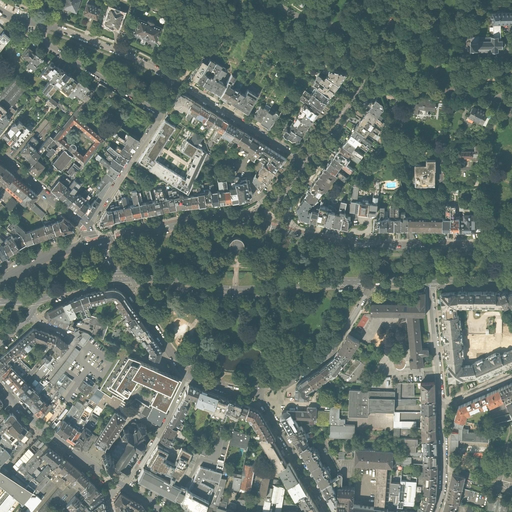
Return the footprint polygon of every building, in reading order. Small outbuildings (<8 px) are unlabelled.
[(64,0),(62,6),(76,11),(80,0),(64,0)] [(86,2),(82,13),(97,19),(101,8),(86,2)] [(109,6),(102,23),(108,25),(112,27),(117,29),(119,24),(122,17),(124,12),(119,10),(114,8),(109,6)] [(500,23),(511,22),(511,10),(492,11),(492,13),(491,13),(491,14),(491,16),(492,17),(492,23),(493,23),(493,35),(498,34),(498,38),(501,38),(500,23)] [(138,18),(133,32),(140,35),(141,36),(141,37),(142,38),(143,38),(144,39),(145,39),(147,39),(148,38),(155,41),(160,27),(152,24),(153,22),(146,19),(146,21),(138,18)] [(0,48),(10,36),(4,30),(1,33),(0,34),(0,48)] [(142,39),(140,42),(144,43),(145,40),(146,40),(147,40),(148,40),(155,42),(155,41),(148,38),(147,39),(145,39),(144,39),(143,38),(142,38),(141,37),(141,36),(140,35),(133,32),(132,34),(140,36),(140,37),(140,38),(141,38),(142,39)] [(479,34),(473,34),(473,33),(472,33),(472,32),(471,32),(470,33),(470,34),(470,35),(471,35),(471,38),(470,38),(470,39),(468,39),(468,46),(471,46),(472,46),(471,47),(471,48),(472,48),(472,49),(473,49),(474,49),(474,50),(491,49),(499,49),(498,46),(503,46),(503,45),(503,44),(504,44),(505,43),(505,42),(505,41),(505,40),(504,40),(504,39),(503,39),(503,38),(501,38),(498,38),(498,34),(493,35),(479,35),(479,34)] [(36,52),(29,46),(22,53),(24,54),(22,56),(28,61),(36,52)] [(36,52),(28,61),(26,62),(28,64),(27,65),(33,70),(38,64),(37,63),(41,59),(42,59),(43,59),(43,58),(44,58),(44,57),(44,56),(43,56),(43,55),(42,55),(41,55),(40,55),(36,52)] [(210,67),(214,61),(208,57),(205,61),(194,79),(200,82),(206,74),(203,72),(204,72),(202,70),(204,67),(206,68),(207,66),(210,67)] [(194,79),(205,61),(200,58),(189,76),(194,79)] [(45,67),(41,72),(45,75),(45,74),(48,76),(50,74),(57,66),(53,63),(53,62),(53,61),(52,60),(51,60),(50,60),(49,61),(46,65),(44,67),(45,67)] [(221,63),(215,60),(214,61),(210,67),(214,70),(210,75),(209,74),(208,75),(206,74),(200,82),(206,86),(212,76),(219,66),(221,63)] [(57,66),(50,74),(52,76),(49,79),(50,80),(42,89),(45,91),(63,69),(57,66)] [(212,76),(216,79),(218,75),(219,76),(221,73),(223,74),(225,70),(219,66),(212,76)] [(70,73),(63,69),(45,91),(49,93),(57,84),(59,86),(70,73)] [(329,70),(328,77),(340,85),(346,76),(347,75),(346,72),(345,73),(329,70)] [(70,73),(59,86),(66,93),(67,91),(77,79),(70,73)] [(218,94),(224,97),(231,86),(229,85),(235,75),(231,73),(224,84),(218,94)] [(314,84),(318,87),(331,96),(335,91),(340,85),(328,77),(326,75),(324,78),(319,74),(316,78),(325,84),(323,87),(320,85),(321,83),(316,80),(314,84)] [(0,94),(2,97),(12,105),(15,102),(27,87),(15,75),(0,92),(0,94)] [(218,94),(224,84),(216,79),(212,76),(206,86),(218,94)] [(78,78),(77,79),(67,91),(71,94),(74,90),(80,95),(88,85),(84,82),(83,83),(78,78)] [(91,88),(88,85),(80,95),(79,96),(84,100),(94,89),(94,88),(92,86),(91,88)] [(224,97),(231,101),(238,90),(231,86),(224,97)] [(313,93),(327,102),(331,96),(318,87),(313,93)] [(243,94),(238,90),(231,101),(230,102),(246,112),(257,95),(247,88),(243,94)] [(73,114),(76,116),(97,92),(94,89),(84,100),(73,114)] [(303,94),(322,108),(327,102),(313,93),(312,95),(306,90),(303,94)] [(185,108),(191,99),(180,92),(178,93),(172,103),(180,108),(182,106),(185,108)] [(307,105),(318,113),(322,108),(303,94),(301,97),(309,103),(307,105)] [(431,97),(419,96),(419,103),(408,102),(407,110),(418,112),(419,107),(424,107),(428,108),(435,109),(436,102),(430,102),(431,97)] [(57,103),(50,97),(46,101),(53,107),(56,105),(57,103)] [(192,112),(194,114),(200,105),(191,99),(185,108),(188,110),(185,116),(188,118),(192,112)] [(379,117),(381,119),(383,115),(380,113),(379,113),(382,109),(383,109),(382,103),(376,99),(374,102),(372,101),(370,104),(371,105),(369,108),(378,115),(377,116),(379,117)] [(65,112),(68,108),(59,101),(57,103),(56,105),(65,112)] [(197,116),(203,120),(209,110),(200,105),(194,114),(189,122),(193,124),(194,122),(194,123),(197,117),(196,117),(197,116)] [(303,111),(314,119),(318,113),(307,105),(305,108),(304,107),(303,108),(304,109),(303,111)] [(262,122),(269,110),(264,107),(263,108),(260,106),(255,114),(253,114),(254,118),(255,117),(262,122)] [(478,108),(473,106),(468,116),(482,123),(486,115),(488,112),(478,107),(478,108)] [(11,107),(7,111),(5,113),(7,115),(6,116),(9,119),(16,111),(12,108),(11,107)] [(365,113),(364,115),(375,123),(376,121),(379,117),(377,116),(378,115),(369,108),(367,111),(366,110),(364,112),(365,113)] [(201,123),(208,127),(216,114),(209,110),(203,120),(201,123)] [(273,113),(269,110),(262,122),(261,122),(267,126),(268,128),(271,127),(271,126),(279,113),(276,111),(273,113)] [(298,117),(310,125),(314,119),(303,111),(298,117)] [(7,115),(5,113),(3,116),(0,119),(0,130),(10,119),(9,119),(6,116),(7,115)] [(83,165),(104,140),(98,135),(76,116),(73,114),(53,138),(51,139),(55,142),(63,149),(71,155),(75,158),(83,165)] [(213,125),(216,127),(221,118),(216,114),(208,127),(205,132),(208,134),(213,126),(212,126),(213,125)] [(364,115),(360,121),(370,129),(373,126),(375,123),(364,115)] [(169,117),(167,121),(174,126),(177,122),(169,117)] [(298,117),(294,123),(305,131),(310,125),(298,117)] [(381,119),(379,117),(376,121),(384,126),(386,123),(381,119)] [(216,139),(220,132),(227,121),(221,118),(216,127),(219,129),(218,130),(217,129),(213,137),(216,139)] [(7,140),(22,122),(17,119),(15,122),(14,121),(2,136),(7,140)] [(151,139),(161,146),(167,136),(174,126),(167,121),(164,119),(151,139)] [(220,132),(229,138),(236,127),(227,121),(220,132)] [(356,127),(366,134),(368,132),(370,129),(360,121),(358,123),(356,126),(356,127)] [(10,144),(11,143),(26,126),(22,122),(7,140),(6,141),(10,144)] [(54,126),(49,122),(39,135),(43,139),(54,126)] [(300,139),(305,131),(294,123),(292,122),(290,125),(287,123),(283,129),(285,131),(283,134),(292,141),(296,141),(296,142),(300,141),(300,139)] [(26,126),(11,143),(16,147),(30,130),(26,126)] [(380,131),(373,126),(370,129),(378,134),(380,131)] [(236,140),(242,130),(236,127),(229,138),(226,142),(230,145),(233,138),(236,140)] [(362,140),(369,146),(372,142),(366,138),(365,138),(364,137),(366,135),(366,134),(356,127),(355,127),(353,127),(353,128),(353,130),(351,132),(362,140)] [(370,129),(368,132),(375,138),(378,134),(370,129)] [(194,153),(195,154),(203,159),(206,153),(207,152),(199,147),(201,144),(199,142),(202,137),(191,130),(186,139),(179,149),(190,157),(193,152),(194,153)] [(253,152),(260,141),(242,130),(236,140),(239,141),(234,149),(245,156),(249,150),(253,152)] [(139,139),(128,132),(124,139),(126,140),(135,146),(139,139)] [(347,138),(358,146),(359,144),(362,140),(351,132),(350,135),(349,134),(348,135),(347,136),(347,137),(348,137),(347,138)] [(123,142),(124,143),(126,140),(124,139),(117,134),(115,137),(115,138),(123,143),(123,142)] [(34,149),(27,157),(30,160),(30,161),(30,163),(31,164),(36,158),(43,150),(51,139),(53,138),(50,135),(40,146),(40,147),(38,149),(38,150),(39,150),(38,151),(34,149)] [(33,136),(20,151),(22,153),(21,155),(23,157),(25,155),(27,157),(34,149),(35,148),(33,146),(38,141),(33,136)] [(353,151),(356,149),(358,146),(347,138),(346,140),(345,139),(343,141),(344,142),(343,144),(352,150),(353,151)] [(51,139),(43,150),(49,155),(55,148),(52,146),(55,142),(51,139)] [(151,139),(150,141),(145,150),(144,151),(154,157),(155,156),(160,148),(161,146),(151,139)] [(135,146),(126,140),(124,143),(123,146),(131,152),(135,146)] [(369,146),(362,140),(359,144),(367,149),(369,146)] [(263,149),(266,145),(260,141),(253,152),(255,153),(252,158),(252,159),(254,161),(263,149)] [(116,155),(118,152),(114,150),(109,144),(106,148),(116,155)] [(343,144),(339,149),(348,156),(349,154),(352,150),(343,144)] [(272,155),(270,158),(279,165),(282,161),(283,162),(286,158),(266,145),(263,149),(272,155)] [(131,152),(123,146),(121,148),(117,146),(114,150),(118,152),(127,158),(131,152)] [(71,155),(63,149),(53,160),(52,160),(51,161),(61,169),(62,168),(61,167),(71,155)] [(335,155),(345,162),(346,163),(350,158),(348,156),(339,149),(335,155)] [(353,151),(361,157),(364,153),(358,149),(357,149),(356,149),(353,151)] [(352,150),(349,154),(358,160),(361,157),(353,151),(352,150)] [(474,157),(474,151),(457,150),(457,162),(464,162),(464,157),(470,157),(474,157)] [(154,157),(144,151),(138,160),(141,162),(149,167),(155,159),(155,158),(154,157)] [(404,155),(405,161),(412,159),(412,158),(421,156),(420,151),(411,152),(411,154),(404,155)] [(127,158),(118,152),(116,155),(114,158),(123,164),(127,158)] [(203,159),(203,161),(206,162),(207,161),(208,161),(212,155),(206,153),(203,159)] [(235,156),(231,153),(226,161),(230,164),(233,160),(235,156)] [(110,164),(109,164),(106,162),(97,154),(95,157),(108,168),(110,164)] [(190,165),(198,170),(203,161),(203,159),(195,154),(193,160),(190,165)] [(331,160),(341,168),(343,166),(345,162),(335,155),(333,157),(331,160)] [(123,164),(114,158),(112,157),(111,159),(111,161),(109,164),(110,164),(119,170),(123,164)] [(264,163),(275,171),(279,165),(270,158),(268,157),(267,159),(264,157),(261,160),(264,163)] [(36,174),(44,164),(42,163),(43,162),(39,159),(38,160),(36,158),(31,164),(28,167),(36,174)] [(75,158),(73,163),(66,170),(70,173),(71,174),(72,172),(73,171),(76,173),(83,165),(75,158)] [(158,161),(155,159),(149,167),(148,169),(154,172),(160,163),(158,161)] [(328,164),(327,166),(338,174),(340,170),(341,168),(331,160),(328,164)] [(427,164),(416,165),(416,185),(436,185),(436,173),(436,170),(437,170),(437,160),(427,160),(427,164)] [(353,168),(346,163),(345,162),(343,166),(350,171),(353,168)] [(160,176),(166,166),(162,164),(160,163),(154,172),(160,176)] [(257,173),(254,177),(261,188),(266,181),(269,183),(272,177),(271,176),(275,171),(264,163),(259,170),(261,171),(258,175),(257,173)] [(119,170),(110,164),(108,168),(106,170),(107,171),(114,177),(119,170)] [(198,170),(190,165),(188,170),(184,178),(193,182),(195,177),(198,170)] [(166,180),(172,170),(169,168),(166,166),(160,176),(166,180)] [(322,171),(318,177),(329,185),(338,174),(327,166),(326,167),(325,167),(322,171)] [(5,168),(0,174),(0,181),(5,186),(14,176),(5,168)] [(172,170),(166,180),(173,184),(179,174),(175,172),(172,170)] [(340,170),(338,174),(345,179),(347,176),(340,170)] [(114,177),(107,171),(94,186),(98,189),(95,192),(97,194),(109,179),(111,181),(114,177)] [(62,175),(59,175),(60,178),(63,180),(66,177),(67,178),(67,177),(70,180),(72,178),(68,175),(64,172),(62,175)] [(179,174),(173,184),(187,193),(189,189),(193,182),(184,178),(182,176),(179,174)] [(14,176),(5,186),(20,199),(29,188),(14,176)] [(233,178),(234,181),(234,182),(238,200),(250,197),(250,196),(251,196),(252,196),(252,195),(252,194),(253,194),(253,193),(252,192),(252,191),(251,191),(250,190),(249,190),(247,179),(246,178),(245,177),(242,178),(241,179),(240,178),(239,178),(239,177),(237,176),(234,176),(233,178)] [(326,189),(329,185),(318,177),(316,179),(313,183),(314,183),(310,188),(320,194),(324,188),(326,189)] [(63,182),(59,178),(50,189),(58,195),(65,186),(66,185),(63,182)] [(70,190),(77,182),(78,180),(76,178),(74,180),(69,186),(69,187),(68,189),(70,190)] [(109,179),(97,194),(102,197),(112,182),(111,181),(109,179)] [(228,186),(229,189),(231,200),(238,200),(234,182),(234,181),(231,182),(231,183),(228,184),(228,186)] [(70,190),(73,193),(80,185),(79,184),(77,182),(70,190)] [(202,182),(202,184),(203,191),(204,203),(211,203),(209,183),(209,182),(202,182)] [(212,183),(209,183),(211,203),(218,202),(216,190),(216,188),(213,188),(212,183)] [(68,189),(65,186),(58,195),(62,199),(70,190),(68,189)] [(358,186),(353,186),(353,190),(352,190),(351,203),(349,203),(349,207),(350,207),(350,210),(351,210),(351,211),(352,211),(353,211),(354,211),(363,212),(371,213),(371,212),(376,212),(377,208),(377,203),(372,202),(368,202),(368,200),(363,199),(363,202),(361,202),(361,201),(356,200),(356,199),(357,199),(359,186),(358,186)] [(194,194),(190,195),(191,205),(198,204),(196,192),(196,187),(193,188),(192,189),(193,193),(194,193),(194,194)] [(29,204),(37,195),(29,188),(20,199),(25,203),(26,202),(29,204)] [(304,196),(313,202),(315,204),(316,203),(318,200),(317,197),(320,194),(310,188),(310,189),(308,189),(306,191),(307,193),(304,196)] [(229,189),(225,189),(223,190),(224,201),(231,200),(229,189)] [(70,190),(62,199),(68,204),(76,195),(73,193),(70,190)] [(85,190),(80,196),(84,199),(89,193),(85,190)] [(169,198),(166,198),(168,209),(175,207),(173,197),(172,191),(171,190),(167,191),(169,198)] [(175,190),(172,191),(173,197),(175,207),(183,206),(182,196),(182,195),(178,196),(177,194),(176,194),(175,190)] [(90,191),(89,193),(84,199),(83,200),(86,202),(93,194),(90,191)] [(77,193),(76,195),(68,204),(75,209),(83,200),(84,199),(80,196),(77,193)] [(102,197),(97,194),(93,199),(95,200),(98,202),(102,197)] [(187,195),(182,196),(183,206),(191,205),(190,195),(190,194),(188,194),(188,195),(187,195)] [(310,219),(312,209),(309,209),(308,209),(308,207),(309,205),(310,205),(313,202),(304,196),(302,200),(300,200),(299,202),(299,203),(297,206),(296,207),(297,209),(298,209),(299,213),(299,214),(300,217),(300,216),(304,217),(305,219),(307,219),(309,219),(310,219)] [(125,197),(121,198),(121,200),(125,218),(132,216),(130,205),(127,206),(125,197)] [(166,198),(162,199),(159,200),(162,210),(168,209),(166,198)] [(86,202),(83,200),(75,209),(80,214),(88,204),(86,202)] [(88,204),(80,214),(86,218),(86,219),(87,219),(88,218),(98,202),(95,200),(92,203),(90,205),(89,204),(88,204)] [(119,206),(117,207),(119,219),(125,218),(121,200),(118,200),(119,206)] [(149,201),(145,202),(147,213),(154,212),(152,200),(149,201)] [(159,200),(154,200),(152,200),(154,212),(162,210),(159,200)] [(110,202),(109,203),(111,210),(113,220),(119,219),(117,207),(117,206),(113,206),(113,204),(110,202)] [(145,202),(141,203),(138,204),(141,215),(147,213),(145,202)] [(130,205),(132,216),(141,215),(138,204),(135,204),(130,205)] [(45,214),(35,205),(32,209),(42,218),(45,214)] [(317,220),(320,206),(317,205),(316,207),(314,206),(312,208),(312,209),(310,219),(317,220)] [(332,224),(336,208),(332,207),(332,206),(328,205),(328,207),(324,222),(327,223),(328,224),(328,225),(330,225),(331,224),(332,224)] [(324,222),(328,207),(320,206),(317,220),(324,222)] [(339,209),(336,208),(332,224),(335,225),(335,226),(338,227),(338,226),(341,226),(345,210),(339,209)] [(113,220),(111,210),(108,211),(105,209),(99,219),(100,219),(99,220),(98,220),(98,221),(98,222),(99,223),(100,223),(101,223),(102,222),(102,223),(104,222),(105,225),(112,224),(111,221),(113,220)] [(345,210),(341,226),(349,228),(351,216),(348,215),(346,214),(345,212),(345,210)] [(475,212),(463,212),(463,217),(459,217),(459,229),(475,229),(475,220),(475,212)] [(57,221),(61,231),(72,229),(72,228),(73,228),(74,228),(74,227),(74,226),(71,224),(61,215),(59,217),(59,218),(61,219),(57,221)] [(410,228),(420,228),(420,216),(415,216),(410,215),(408,216),(408,228),(410,228)] [(420,228),(432,229),(432,216),(427,216),(420,216),(420,228)] [(437,216),(432,216),(432,229),(443,229),(443,217),(443,216),(437,216)] [(455,216),(450,216),(450,217),(451,230),(454,230),(454,229),(459,229),(459,217),(459,216),(455,216)] [(446,217),(443,217),(443,229),(444,229),(444,230),(451,230),(450,217),(446,217)] [(51,222),(55,233),(57,233),(61,231),(57,221),(55,221),(54,219),(50,221),(51,222)] [(21,233),(25,232),(25,230),(24,230),(24,229),(13,220),(10,223),(21,233)] [(49,236),(55,233),(51,222),(44,224),(44,225),(43,225),(47,236),(49,236)] [(21,233),(10,223),(7,226),(14,233),(15,233),(17,236),(21,233)] [(43,225),(36,228),(40,239),(44,237),(47,236),(43,225)] [(36,228),(29,230),(33,241),(37,240),(38,240),(40,239),(36,228)] [(29,243),(33,241),(29,230),(25,232),(21,233),(26,243),(29,243)] [(26,243),(21,233),(17,236),(13,238),(18,248),(23,245),(26,243)] [(18,248),(13,238),(11,235),(5,239),(7,241),(13,251),(15,250),(18,248)] [(231,238),(230,239),(229,240),(228,242),(228,243),(228,244),(228,246),(229,247),(229,249),(229,251),(229,252),(235,252),(242,252),(242,250),(242,248),(243,247),(243,245),(243,243),(242,241),(242,240),(241,238),(240,238),(238,237),(237,236),(235,236),(234,237),(232,237),(231,238)] [(10,253),(13,251),(7,241),(5,239),(4,240),(6,242),(5,243),(2,245),(7,254),(10,253)] [(107,288),(103,289),(105,299),(109,298),(110,298),(112,298),(113,298),(115,300),(116,301),(124,296),(122,292),(121,292),(119,290),(118,290),(117,289),(116,289),(115,289),(113,288),(111,288),(109,288),(107,288)] [(95,291),(87,293),(90,303),(105,300),(105,299),(103,289),(95,291)] [(456,305),(459,305),(473,305),(473,291),(467,291),(466,291),(464,289),(463,291),(461,291),(460,289),(459,291),(458,291),(458,293),(453,293),(452,291),(449,291),(449,292),(446,292),(443,292),(440,293),(440,299),(439,299),(439,303),(441,303),(441,309),(442,309),(443,316),(457,315),(456,305)] [(476,291),(473,291),(473,305),(504,306),(498,291),(494,291),(491,291),(490,289),(489,291),(488,291),(487,289),(485,291),(483,291),(482,291),(479,291),(476,291)] [(498,290),(498,291),(504,306),(508,305),(508,304),(510,303),(505,290),(501,292),(501,291),(498,290)] [(370,314),(407,314),(411,357),(409,358),(409,359),(410,359),(410,366),(423,365),(422,355),(428,353),(428,348),(421,348),(418,315),(425,315),(425,304),(424,304),(424,292),(415,292),(415,304),(396,303),(370,303),(370,314)] [(80,295),(79,295),(86,314),(91,316),(88,309),(92,307),(90,303),(87,293),(86,293),(83,294),(80,295)] [(74,298),(69,300),(74,309),(79,308),(80,310),(82,316),(86,314),(79,295),(74,298)] [(124,296),(116,301),(115,302),(122,312),(131,306),(128,301),(124,296)] [(63,303),(62,303),(69,318),(66,326),(73,329),(75,325),(71,324),(73,319),(71,316),(73,315),(72,314),(75,313),(74,309),(69,300),(65,301),(63,303)] [(62,303),(47,311),(45,312),(44,313),(44,314),(44,315),(44,316),(44,317),(45,318),(46,318),(46,319),(60,324),(66,326),(69,318),(62,303)] [(140,319),(135,312),(131,306),(122,312),(126,318),(122,321),(124,325),(127,323),(129,326),(140,319)] [(443,316),(440,316),(442,330),(443,329),(443,331),(460,329),(459,326),(461,325),(460,317),(458,318),(458,314),(457,315),(443,316)] [(98,337),(103,339),(109,321),(91,316),(89,322),(102,326),(98,337)] [(142,322),(140,319),(129,326),(125,328),(128,332),(131,330),(134,333),(137,331),(145,326),(142,322)] [(148,331),(145,326),(137,331),(139,335),(138,336),(137,337),(137,338),(137,339),(137,340),(138,340),(138,341),(140,339),(143,343),(144,343),(152,337),(148,331)] [(33,328),(26,334),(33,341),(35,339),(44,342),(47,333),(40,331),(33,328)] [(444,344),(445,345),(461,344),(461,340),(462,340),(461,332),(460,332),(460,329),(443,331),(442,331),(443,344),(444,344)] [(83,337),(78,343),(82,346),(84,344),(91,336),(90,334),(78,330),(73,333),(75,336),(77,336),(81,334),(83,337)] [(113,330),(112,335),(114,336),(112,342),(117,343),(120,332),(113,330)] [(52,335),(47,333),(44,342),(48,344),(48,343),(53,345),(53,344),(56,336),(52,335)] [(22,338),(16,342),(23,350),(26,348),(27,348),(30,345),(30,343),(33,341),(26,334),(22,338)] [(348,334),(339,349),(349,355),(350,355),(359,340),(348,334)] [(53,344),(53,345),(52,346),(60,354),(68,345),(62,340),(58,337),(56,336),(53,344)] [(156,343),(152,337),(144,343),(150,352),(148,356),(158,359),(161,350),(156,343)] [(13,345),(10,348),(17,355),(18,357),(21,355),(23,357),(26,354),(23,350),(16,342),(13,345)] [(48,344),(44,342),(40,353),(42,357),(48,351),(48,350),(52,346),(53,345),(48,343),(48,344)] [(447,360),(461,358),(462,358),(462,355),(464,355),(463,347),(461,347),(461,344),(445,345),(445,346),(444,346),(445,360),(447,360)] [(48,351),(52,355),(55,359),(60,354),(52,346),(48,350),(48,351)] [(6,352),(1,356),(5,361),(7,360),(9,357),(12,361),(13,360),(14,360),(17,355),(10,348),(6,352)] [(66,361),(49,382),(54,385),(56,382),(63,373),(72,362),(79,352),(75,348),(66,361)] [(328,362),(327,363),(331,369),(334,372),(335,373),(336,372),(337,371),(347,359),(347,358),(349,355),(339,349),(336,353),(333,357),(331,360),(328,362)] [(511,349),(507,352),(505,351),(503,352),(503,353),(500,355),(506,368),(509,366),(510,367),(511,366),(511,365),(511,349)] [(42,357),(43,358),(46,361),(52,355),(48,351),(42,357)] [(506,368),(500,355),(499,352),(496,354),(496,352),(488,356),(489,357),(486,358),(492,373),(495,372),(496,373),(498,372),(499,372),(499,371),(499,370),(500,371),(503,370),(502,369),(506,368)] [(24,380),(31,370),(22,362),(18,357),(17,355),(14,360),(16,363),(11,368),(12,368),(17,373),(24,380)] [(50,364),(55,359),(52,355),(46,361),(43,365),(39,369),(46,374),(49,370),(50,370),(53,366),(50,364)] [(362,356),(359,361),(361,362),(366,366),(370,361),(362,356)] [(157,387),(165,372),(145,363),(140,361),(128,357),(107,389),(124,398),(128,392),(137,378),(157,387)] [(448,364),(447,364),(448,380),(464,379),(464,378),(476,377),(477,376),(472,364),(462,365),(461,358),(447,360),(448,364)] [(492,373),(486,358),(483,360),(482,358),(474,361),(475,363),(472,364),(477,376),(479,379),(480,379),(480,380),(486,377),(492,375),(491,374),(492,373)] [(356,359),(344,374),(349,376),(361,362),(359,361),(356,359)] [(10,363),(7,360),(5,361),(1,364),(0,365),(0,373),(0,374),(1,373),(9,365),(10,363)] [(331,369),(327,363),(321,368),(327,378),(333,374),(332,373),(334,372),(331,369)] [(9,365),(1,373),(2,374),(4,377),(8,373),(8,372),(12,368),(11,368),(9,365)] [(31,370),(24,380),(15,389),(18,393),(27,384),(25,383),(29,378),(37,368),(34,365),(31,370)] [(4,377),(15,389),(24,380),(17,373),(12,368),(8,372),(8,373),(4,377)] [(321,368),(308,377),(314,386),(314,387),(327,378),(321,368)] [(150,402),(165,409),(169,402),(181,379),(165,372),(157,387),(150,402)] [(67,377),(63,373),(56,382),(61,386),(67,377)] [(48,404),(51,407),(58,398),(72,380),(67,377),(61,386),(51,399),(48,404)] [(314,386),(308,377),(303,380),(296,385),(296,398),(309,398),(309,396),(309,393),(308,392),(307,392),(307,391),(308,391),(311,388),(314,386)] [(24,400),(28,404),(46,385),(48,382),(46,380),(43,384),(40,382),(38,384),(38,385),(35,388),(24,400)] [(78,388),(82,391),(86,394),(92,386),(83,380),(78,388)] [(50,390),(48,392),(47,391),(45,394),(48,397),(44,401),(34,411),(38,415),(47,405),(48,404),(51,399),(61,386),(56,382),(54,385),(51,388),(50,390)] [(422,399),(435,399),(434,382),(422,382),(422,386),(421,387),(421,395),(422,395),(422,399)] [(511,387),(510,383),(499,388),(504,400),(504,401),(511,397),(511,387)] [(18,393),(24,400),(35,388),(34,387),(32,389),(27,384),(18,393)] [(184,396),(180,402),(184,404),(188,397),(191,398),(195,400),(199,388),(188,384),(186,391),(185,391),(183,395),(184,396)] [(34,411),(44,401),(48,397),(45,394),(47,391),(48,392),(50,390),(47,388),(48,387),(46,385),(28,404),(34,411)] [(201,389),(199,388),(195,400),(195,401),(196,401),(198,402),(197,404),(202,406),(202,404),(207,391),(201,389)] [(499,388),(488,393),(489,404),(490,406),(504,400),(499,388)] [(395,390),(350,390),(349,411),(349,415),(368,416),(368,411),(383,411),(383,410),(394,410),(394,405),(395,399),(395,390)] [(212,393),(207,391),(202,404),(212,408),(217,395),(212,393)] [(117,397),(113,394),(112,397),(104,393),(97,404),(103,408),(104,405),(103,403),(105,401),(116,408),(122,400),(117,397)] [(488,393),(480,396),(482,407),(489,404),(488,393)] [(217,395),(212,408),(211,411),(215,412),(214,414),(215,415),(215,416),(217,416),(218,415),(218,414),(222,415),(227,398),(222,396),(217,395)] [(480,396),(465,403),(469,412),(482,407),(480,396)] [(231,400),(227,398),(222,415),(220,419),(224,420),(227,413),(230,414),(235,401),(231,400)] [(135,399),(131,406),(140,412),(145,404),(135,399)] [(422,399),(422,412),(435,412),(435,399),(422,399)] [(82,405),(75,401),(69,409),(67,413),(63,419),(73,425),(83,409),(88,402),(85,401),(82,405)] [(239,402),(235,401),(230,414),(238,417),(239,415),(242,404),(239,402)] [(165,409),(150,402),(149,404),(148,406),(145,404),(140,412),(147,415),(147,416),(159,423),(166,410),(165,409)] [(184,404),(180,402),(171,418),(168,424),(179,430),(183,424),(180,422),(185,413),(187,409),(184,407),(185,405),(184,404)] [(465,403),(458,406),(454,418),(464,420),(467,413),(469,412),(465,403)] [(38,415),(41,418),(51,407),(48,404),(47,405),(38,415)] [(242,404),(239,415),(246,417),(250,407),(246,405),(242,404)] [(339,407),(330,405),(330,411),(330,424),(345,424),(345,419),(339,419),(340,410),(339,407)] [(250,407),(246,417),(246,418),(250,420),(251,422),(253,421),(256,427),(266,422),(260,412),(259,410),(250,407)] [(281,417),(281,418),(290,433),(299,428),(293,417),(310,418),(316,418),(316,410),(316,408),(308,407),(308,411),(287,410),(286,410),(284,411),(283,412),(282,413),(281,414),(281,415),(280,416),(281,417)] [(90,416),(91,414),(83,409),(73,425),(81,431),(86,424),(90,416)] [(316,418),(316,425),(329,425),(330,424),(330,411),(316,410),(316,418)] [(103,448),(105,450),(125,418),(114,411),(98,436),(94,442),(96,443),(96,444),(99,446),(101,447),(102,447),(103,448)] [(394,411),(394,416),(394,426),(400,426),(409,426),(414,426),(416,426),(416,421),(400,421),(399,411),(394,411)] [(435,427),(435,412),(422,412),(422,427),(435,427)] [(7,426),(15,417),(12,413),(11,413),(10,413),(1,424),(0,424),(0,432),(0,433),(7,426)] [(510,413),(490,419),(490,422),(489,425),(511,418),(510,413)] [(86,424),(93,428),(97,421),(90,416),(86,424)] [(21,423),(15,417),(7,426),(18,436),(12,443),(13,444),(13,443),(23,431),(27,428),(21,423)] [(489,432),(468,431),(468,428),(462,427),(464,420),(454,418),(452,425),(458,427),(458,432),(451,431),(450,450),(458,450),(458,445),(467,445),(467,444),(488,445),(489,432)] [(73,425),(63,419),(55,430),(60,434),(65,438),(73,425)] [(141,423),(137,423),(136,423),(135,423),(135,422),(134,422),(133,421),(132,422),(131,422),(131,423),(130,423),(131,425),(129,425),(127,428),(127,429),(124,429),(123,428),(123,429),(123,430),(120,434),(119,434),(119,435),(120,435),(121,437),(118,441),(117,440),(117,441),(118,442),(115,445),(114,445),(115,446),(113,449),(111,449),(109,452),(105,453),(105,452),(104,453),(104,454),(102,457),(101,457),(102,458),(103,461),(102,462),(103,463),(103,462),(106,464),(106,465),(107,465),(107,464),(108,464),(108,465),(109,465),(108,466),(109,466),(113,468),(117,471),(117,472),(117,471),(118,472),(119,471),(118,471),(119,470),(123,472),(122,473),(123,473),(124,473),(127,473),(127,474),(128,473),(129,470),(130,470),(130,469),(129,469),(128,466),(130,463),(131,463),(132,462),(131,462),(133,458),(134,459),(135,458),(134,458),(136,454),(137,455),(137,454),(136,454),(139,450),(142,449),(142,450),(143,450),(142,449),(145,445),(146,445),(146,444),(145,444),(145,441),(148,437),(149,437),(149,436),(147,436),(144,434),(144,433),(144,432),(145,430),(146,431),(146,429),(145,426),(146,425),(145,424),(145,425),(142,423),(142,422),(141,422),(141,423)] [(266,422),(256,427),(262,437),(272,439),(274,439),(275,438),(268,426),(266,422)] [(90,433),(91,432),(91,431),(93,428),(86,424),(81,431),(73,443),(73,444),(76,446),(80,449),(81,448),(90,433)] [(179,430),(168,424),(163,433),(173,438),(174,439),(179,430)] [(355,425),(345,424),(330,424),(329,425),(329,436),(354,436),(355,425)] [(73,443),(81,431),(73,425),(65,438),(69,441),(73,443)] [(7,426),(0,433),(0,432),(0,444),(2,446),(4,448),(8,455),(9,453),(11,447),(11,445),(13,444),(12,443),(18,436),(7,426)] [(294,441),(306,434),(302,426),(299,428),(290,433),(294,441)] [(435,427),(422,427),(422,438),(423,438),(436,439),(435,427)] [(241,432),(232,429),(228,443),(247,447),(250,434),(241,432)] [(90,433),(81,448),(84,450),(85,449),(87,450),(93,441),(94,442),(98,436),(96,435),(96,436),(90,433)] [(173,438),(163,433),(160,439),(169,444),(173,438)] [(294,441),(299,449),(308,444),(305,438),(310,436),(308,433),(306,434),(294,441)] [(262,437),(259,438),(274,464),(268,468),(271,473),(280,468),(287,464),(281,454),(274,442),(272,439),(262,437)] [(417,438),(406,437),(405,445),(409,445),(409,451),(416,451),(416,445),(417,445),(417,438)] [(436,439),(423,438),(424,443),(424,452),(437,452),(436,439)] [(23,502),(32,491),(39,482),(35,479),(30,474),(26,471),(37,458),(48,446),(44,443),(35,452),(36,452),(24,465),(24,464),(24,463),(23,463),(22,463),(21,464),(21,465),(22,466),(19,469),(25,474),(24,476),(29,481),(24,487),(18,483),(16,485),(14,484),(7,477),(0,472),(0,463),(8,455),(4,448),(0,452),(0,483),(3,486),(7,490),(20,500),(23,502)] [(155,467),(164,471),(169,460),(163,458),(168,449),(157,444),(152,452),(146,462),(150,464),(149,465),(155,468),(155,467)] [(308,444),(299,449),(301,453),(310,468),(321,462),(317,456),(319,455),(315,449),(314,450),(312,447),(310,448),(308,444)] [(48,460),(49,461),(47,464),(47,465),(40,473),(35,479),(39,482),(52,468),(62,456),(55,451),(49,447),(48,446),(37,458),(41,461),(42,462),(45,458),(48,460)] [(175,477),(177,478),(185,469),(192,453),(181,447),(173,463),(169,460),(164,471),(171,475),(175,477)] [(355,464),(377,465),(387,466),(392,466),(392,463),(393,451),(393,450),(355,448),(355,464)] [(402,463),(411,463),(412,456),(403,456),(403,451),(393,451),(392,463),(402,463)] [(424,452),(423,452),(423,464),(424,464),(437,464),(437,452),(424,452)] [(65,459),(62,456),(52,468),(39,482),(32,491),(35,494),(49,479),(54,472),(65,459)] [(41,461),(37,458),(26,471),(30,474),(35,469),(41,461)] [(68,478),(72,480),(80,471),(65,459),(54,472),(60,478),(64,473),(66,475),(68,478)] [(287,464),(280,468),(283,473),(281,474),(288,486),(300,479),(293,467),(290,462),(287,464)] [(321,462),(310,468),(311,470),(311,471),(311,472),(312,472),(321,486),(332,480),(328,474),(330,473),(326,467),(324,468),(321,462)] [(206,501),(207,501),(215,483),(218,484),(220,477),(221,473),(223,465),(217,463),(215,470),(200,466),(188,488),(206,501)] [(239,489),(239,490),(243,491),(250,492),(251,485),(255,465),(244,463),(242,471),(241,477),(239,489)] [(229,465),(223,464),(223,465),(221,473),(220,477),(225,477),(228,478),(228,475),(229,473),(228,473),(229,471),(228,471),(228,469),(229,465)] [(437,464),(424,464),(424,475),(425,475),(437,475),(437,464)] [(386,475),(387,466),(377,465),(374,507),(353,504),(352,511),(387,511),(388,508),(384,508),(385,506),(386,475)] [(143,468),(137,479),(138,478),(158,488),(174,497),(173,497),(174,497),(177,499),(180,500),(185,487),(183,485),(181,484),(180,486),(172,482),(168,480),(163,477),(162,478),(143,468)] [(40,473),(35,469),(30,474),(35,479),(40,473)] [(81,489),(89,480),(80,471),(72,480),(71,481),(81,489)] [(60,478),(54,472),(49,479),(53,482),(52,483),(58,488),(58,487),(63,491),(71,481),(72,480),(68,478),(65,482),(60,478)] [(465,475),(452,472),(449,484),(462,487),(465,475)] [(352,511),(353,504),(354,487),(349,486),(342,486),(342,476),(342,475),(342,474),(341,474),(340,473),(339,473),(338,474),(337,474),(339,476),(338,489),(337,498),(345,499),(345,504),(337,503),(336,511),(352,511)] [(270,475),(264,474),(260,489),(259,489),(258,493),(266,495),(270,475)] [(437,475),(425,475),(424,497),(435,498),(437,475)] [(233,488),(239,489),(241,477),(234,476),(232,488),(233,488)] [(225,477),(220,477),(218,484),(215,483),(207,501),(209,502),(208,505),(211,506),(210,509),(211,510),(215,511),(219,511),(223,511),(225,508),(226,502),(228,496),(227,496),(227,491),(222,490),(223,488),(224,485),(225,477)] [(332,480),(321,486),(327,496),(336,490),(332,484),(333,483),(334,483),(337,481),(335,478),(332,480)] [(49,479),(35,494),(40,498),(52,483),(53,482),(49,479)] [(300,479),(288,486),(296,499),(307,492),(303,485),(300,479)] [(82,493),(91,483),(89,480),(81,489),(77,492),(79,494),(80,494),(82,492),(82,493)] [(397,506),(403,507),(403,504),(411,505),(414,505),(415,496),(416,486),(416,481),(401,480),(400,482),(398,504),(397,506)] [(71,481),(63,491),(50,506),(56,511),(59,511),(66,505),(75,495),(77,492),(81,489),(71,481)] [(398,504),(400,482),(391,482),(390,492),(390,493),(394,494),(393,503),(398,504)] [(91,483),(82,493),(84,494),(85,495),(94,485),(91,483)] [(283,499),(285,488),(277,485),(275,484),(268,483),(266,496),(263,509),(265,509),(264,511),(268,511),(271,501),(277,502),(274,511),(280,511),(281,511),(282,506),(283,499)] [(462,487),(449,484),(446,499),(456,502),(459,502),(462,490),(463,488),(462,487)] [(88,502),(99,491),(94,485),(85,495),(81,499),(80,500),(70,511),(71,511),(77,511),(85,505),(88,502)] [(45,511),(50,506),(63,491),(58,487),(58,488),(38,511),(45,511)] [(185,487),(180,500),(180,501),(181,503),(183,505),(186,507),(189,509),(191,510),(193,511),(195,511),(202,511),(206,501),(188,488),(185,487)] [(475,491),(463,488),(462,490),(465,490),(464,494),(473,496),(475,491)] [(338,489),(336,490),(327,496),(331,504),(336,511),(337,503),(337,498),(338,489)] [(0,511),(10,511),(20,500),(7,490),(0,498),(0,511)] [(40,498),(35,494),(32,491),(23,502),(19,507),(21,509),(25,511),(29,511),(40,498)] [(99,491),(88,502),(92,507),(103,499),(102,494),(99,491)] [(141,504),(120,492),(113,501),(115,508),(124,504),(128,502),(129,505),(130,504),(135,508),(141,504)] [(307,506),(313,503),(310,497),(307,492),(296,499),(292,501),(293,501),(295,503),(300,500),(302,505),(304,504),(305,506),(307,506)] [(509,499),(489,494),(485,509),(497,511),(506,511),(507,508),(509,499)] [(66,505),(71,510),(80,500),(75,495),(66,505)] [(260,495),(256,511),(264,511),(265,509),(263,509),(266,496),(260,495)] [(435,498),(424,497),(421,506),(431,509),(435,498)] [(91,511),(92,511),(104,505),(103,499),(92,507),(89,509),(91,511)] [(293,501),(283,499),(282,506),(285,506),(288,506),(291,507),(293,508),(297,510),(298,507),(295,503),(293,501)] [(452,511),(456,502),(446,499),(442,511),(452,511)] [(209,502),(207,501),(206,501),(202,511),(214,511),(215,511),(211,510),(210,509),(211,506),(208,505),(209,502)] [(235,511),(236,503),(230,501),(228,510),(235,511)] [(318,511),(313,503),(307,506),(310,511),(318,511)]
